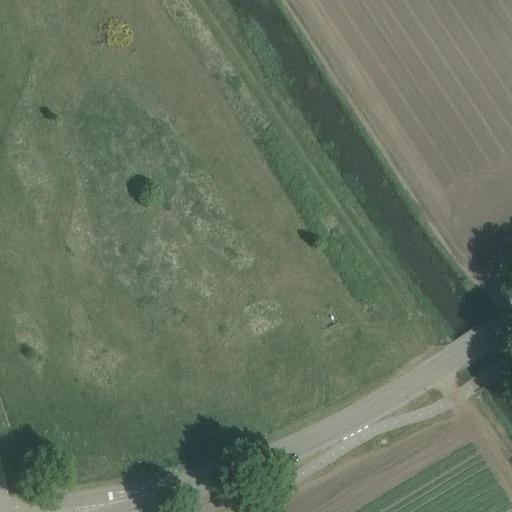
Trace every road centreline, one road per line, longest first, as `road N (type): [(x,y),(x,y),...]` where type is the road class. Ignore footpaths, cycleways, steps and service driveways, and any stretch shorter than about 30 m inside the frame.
road 1 (tertiary): [(81,511),(275,455),(361,416),(511,323)]
road 2 (track): [(511,321),(293,0)]
